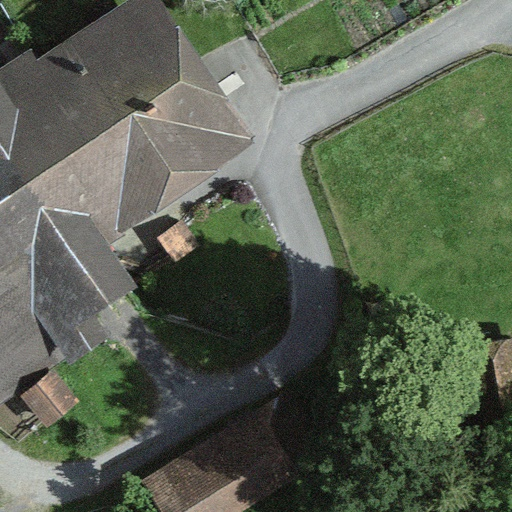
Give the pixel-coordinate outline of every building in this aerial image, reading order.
[(77,211),(211,124),(141,16),(47,77),(32,54),(0,75),(0,391),(0,392),(102,326),(81,295),(116,272),(77,211)] [(156,230),(171,254),(185,245),(170,221),(156,230)] [(511,463),(511,352),(467,359),(483,468),(511,463)] [(27,386),(43,414),(68,399),(52,371),(27,386)] [(258,413),(147,479),(166,511),(205,511),(288,463),(258,413)]
